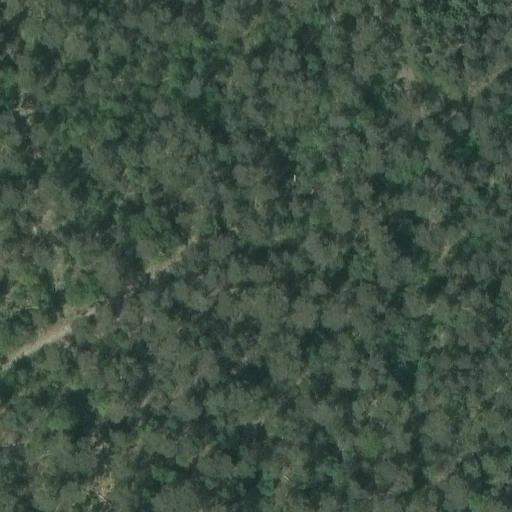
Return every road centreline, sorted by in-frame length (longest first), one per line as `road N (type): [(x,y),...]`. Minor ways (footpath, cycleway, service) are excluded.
road 1 (track): [(66,328),(511,76)]
road 2 (track): [(66,328),(0,11)]
road 3 (track): [(107,511),(66,328)]
